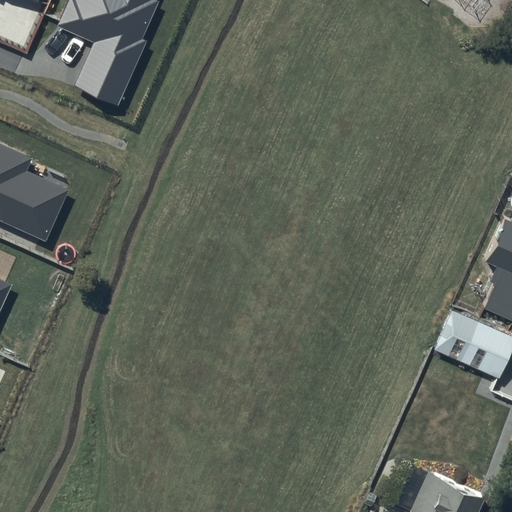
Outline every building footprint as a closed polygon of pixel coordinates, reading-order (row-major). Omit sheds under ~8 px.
[(70,0),(58,26),(94,42),(75,85),(118,106),(164,5),(153,0),(70,0)] [(33,157),(0,143),(0,220),(45,242),(68,190),(26,171),(33,157)] [(511,214),(509,222),(502,219),(483,263),(493,268),(487,282),(493,285),(482,309),(511,322),(511,214)] [(0,310),(12,284),(0,279),(0,310)] [(511,342),(511,335),(450,309),(432,350),(496,378),(511,342)] [(472,511),(482,493),(410,458),(390,498),(416,511),(472,511)]
